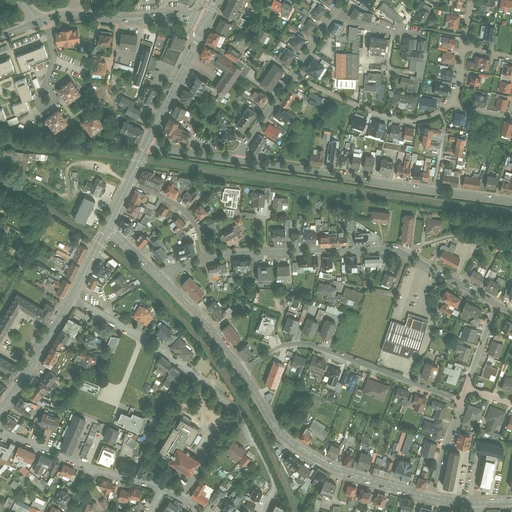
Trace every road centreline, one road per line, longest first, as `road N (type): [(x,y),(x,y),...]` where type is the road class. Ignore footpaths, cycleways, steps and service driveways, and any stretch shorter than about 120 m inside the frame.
road 1 (residential): [(461,402),(307,343),(283,345),(242,370)]
road 2 (residential): [(428,496),(331,467),(300,449),(275,427),(242,370)]
road 3 (residential): [(262,511),(273,475),(244,417),(141,336)]
road 4 (residential): [(433,190),(237,159)]
road 5 (residential): [(453,102),(409,121),(294,76)]
road 6 (secondary): [(202,23),(77,14),(45,20)]
road 7 (residential): [(264,252),(404,253)]
road 8 (secondary): [(202,23),(145,146)]
road 9 (secondary): [(70,298),(0,410)]
road 10 (residential): [(242,370),(159,275)]
